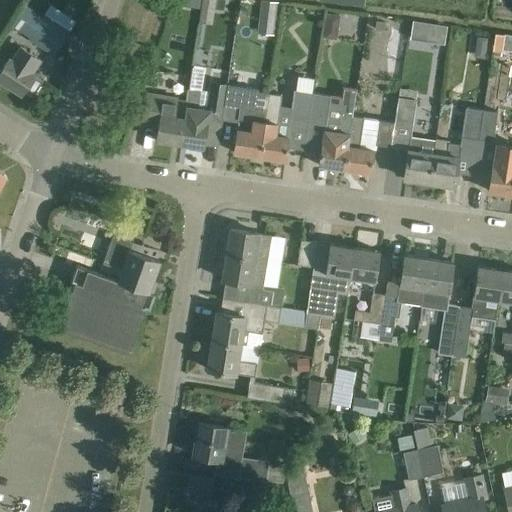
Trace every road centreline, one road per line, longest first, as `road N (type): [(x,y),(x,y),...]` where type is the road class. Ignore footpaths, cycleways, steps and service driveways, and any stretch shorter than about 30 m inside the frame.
road 1 (residential): [(148,511),(200,187)]
road 2 (residential): [(511,230),(200,187)]
road 3 (unclassified): [(53,155),(108,0)]
road 4 (unclassified): [(0,302),(53,155)]
road 5 (residential): [(200,187),(53,155)]
